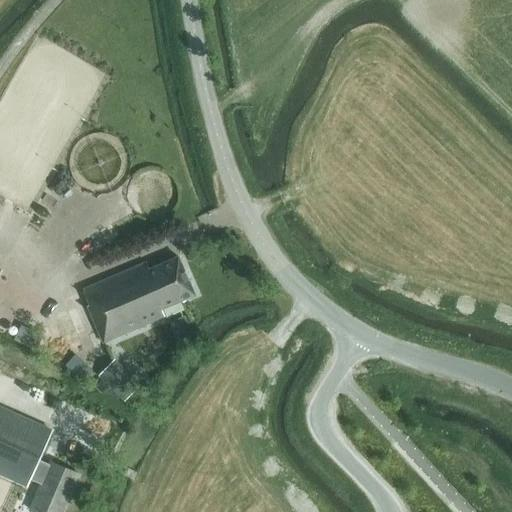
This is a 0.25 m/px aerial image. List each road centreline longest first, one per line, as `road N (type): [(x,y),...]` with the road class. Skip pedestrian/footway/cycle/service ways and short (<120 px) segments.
road 1 (tertiary): [(358,334),(309,300),(244,212),(220,149),(188,0)]
road 2 (unclassified): [(387,511),(322,428),(321,408),(358,334)]
road 3 (tertiary): [(511,389),(358,334)]
